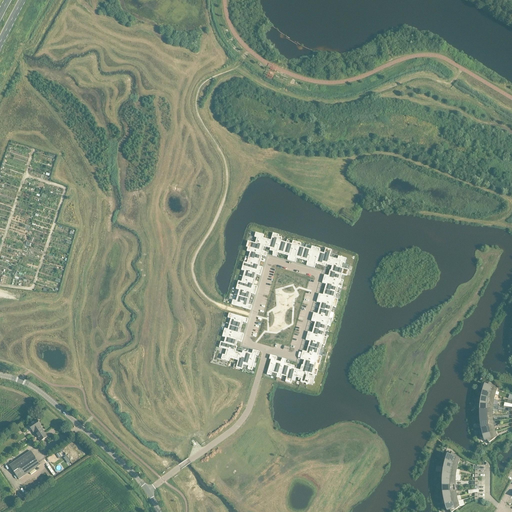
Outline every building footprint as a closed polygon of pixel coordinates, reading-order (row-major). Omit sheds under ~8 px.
[(248,242),(246,247),(248,248),(262,252),(262,251),(264,247),(264,244),(261,243),(262,238),(263,238),(264,235),(256,233),(255,237),(257,238),(255,244),(248,242)] [(262,238),(261,243),(264,244),(264,247),(270,249),(270,251),(273,252),(273,254),(278,237),(279,235),(273,234),(271,241),(263,238),(262,238)] [(273,254),(272,256),(276,257),(278,253),(283,255),(286,243),(281,241),(282,238),(278,237),(273,254)] [(286,243),(283,255),(288,256),(287,260),(291,261),(297,242),(293,241),(292,244),(286,243)] [(297,242),(291,261),(295,263),(297,259),(302,260),(305,248),(300,247),(301,244),(297,242)] [(305,248),(302,260),(307,262),(306,266),(310,267),(316,248),(312,247),(311,250),(305,248)] [(248,248),(247,252),(250,253),(248,258),(260,261),(262,256),(266,257),(267,253),(265,252),(262,251),(262,252),(248,248)] [(316,248),(310,267),(314,268),(316,264),(321,266),(324,254),(319,252),(320,249),(316,248)] [(324,254),(321,266),(325,267),(325,264),(332,266),(333,264),(336,265),(338,260),(337,260),(329,257),(331,250),(326,249),(324,254)] [(331,271),(342,275),(347,276),(348,270),(341,268),(343,263),(345,263),(346,259),(338,257),(337,260),(338,260),(336,265),(333,264),(332,266),(331,271)] [(244,262),(242,267),(261,272),(263,268),(259,267),(260,261),(248,258),(247,263),(244,262)] [(242,267),(241,271),(244,271),(243,277),(255,280),(256,275),(260,276),(261,272),(242,267)] [(324,275),(323,279),(342,285),(343,281),(340,280),(342,275),(331,271),(330,271),(329,277),(324,275)] [(238,281),(237,285),(256,291),(257,287),(253,286),(255,280),(243,277),(241,282),(238,281)] [(323,279),(322,284),(326,285),(324,290),(336,294),(338,288),(341,289),(342,285),(323,279)] [(237,285),(236,290),(239,290),(238,296),(249,299),(251,294),(255,295),(256,291),(237,285)] [(319,294),(318,298),(337,304),(338,300),(335,299),(336,294),(324,290),(323,295),(319,294)] [(233,300),(232,305),(251,310),(252,306),(248,305),(249,299),(238,296),(236,301),(233,300)] [(318,298),(317,302),(321,304),(319,309),(331,313),(332,307),(336,308),(337,304),(318,298)] [(314,313),(312,317),(331,323),(333,319),(329,318),(331,313),(319,309),(317,314),(314,313)] [(229,314),(228,318),(231,319),(229,324),(241,328),(243,322),(247,324),(248,319),(229,314)] [(312,317),(311,322),(315,323),(314,328),(325,331),(327,326),(330,327),(331,323),(312,317)] [(225,329),(223,333),(242,338),(244,334),(240,333),(241,328),(229,324),(228,330),(225,329)] [(308,332),(307,336),(326,342),(327,338),(324,337),(325,331),(314,328),(312,333),(308,332)] [(223,333),(222,337),(225,338),(224,343),(236,347),(237,341),(241,343),(242,338),(223,333)] [(307,336),(306,341),(310,342),(308,347),(320,351),(322,345),(325,346),(326,342),(307,336)] [(221,342),(219,348),(226,350),(225,356),(222,355),(221,359),(229,362),(230,359),(230,358),(231,354),(235,355),(235,352),(237,347),(236,347),(224,343),(221,342)] [(303,351),(301,355),(320,361),(322,357),(318,356),(320,351),(308,347),(307,352),(303,351)] [(246,353),(243,365),(248,366),(247,369),(252,371),(256,356),(258,356),(259,352),(253,350),(252,354),(246,353)] [(231,354),(230,358),(230,359),(238,361),(237,365),(236,368),(242,370),(243,365),(246,353),(243,352),(242,354),(235,352),(235,355),(231,354)] [(271,360),(267,375),(271,376),(272,373),(277,374),(278,375),(281,363),(276,361),(277,357),(270,355),(269,359),(271,360)] [(301,355),(300,359),(304,361),(303,366),(315,369),(316,364),(319,365),(320,361),(301,355)] [(277,374),(276,378),(281,379),(282,376),(287,377),(291,365),(285,364),(286,360),(282,359),(282,361),(281,361),(281,363),(278,375),(277,374)] [(287,377),(285,382),(291,384),(293,377),(301,379),(302,379),(303,374),(299,373),(300,371),(294,369),(294,366),(291,365),(287,377)] [(300,371),(299,373),(303,374),(302,379),(301,379),(300,382),(308,385),(310,380),(307,379),(309,374),(316,376),(318,370),(315,369),(303,366),(302,365),(300,371)] [(484,391),(495,395),(497,390),(489,383),(488,386),(486,385),(486,386),(485,391),(484,391)] [(494,400),(495,395),(484,391),(484,392),(484,397),(482,397),(482,398),(494,400)] [(34,432),(41,442),(47,437),(45,433),(44,434),(40,428),(42,427),(37,420),(29,425),(33,432),(34,432)] [(495,432),(494,426),(482,429),(485,434),(483,434),(484,435),(495,432)] [(495,432),(484,435),(487,440),(485,440),(485,441),(487,441),(488,443),(497,437),(495,432)] [(10,466),(19,479),(40,465),(31,451),(10,466)] [(447,461),(458,465),(460,459),(452,453),(450,456),(449,455),(448,456),(449,456),(448,461),(447,461)] [(457,470),(458,465),(447,461),(447,462),(447,467),(445,467),(457,470)] [(458,501),(457,496),(445,498),(445,499),(448,504),(446,504),(446,505),(458,501)] [(463,500),(458,501),(446,505),(447,505),(449,510),(448,510),(448,511),(450,510),(450,511),(452,511),(459,507),(464,505),(463,500)]
